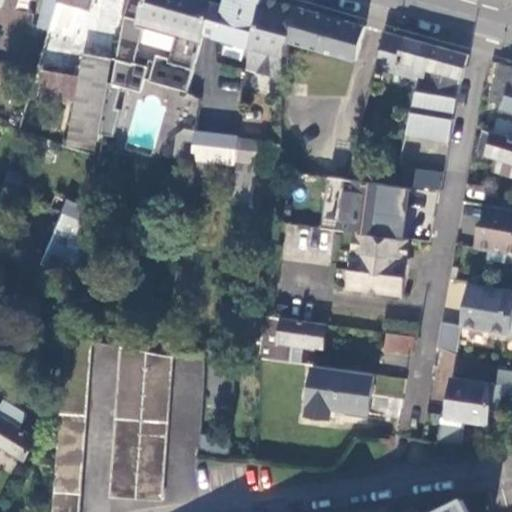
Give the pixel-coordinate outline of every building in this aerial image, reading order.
[(27,13),(34,15),(37,0),(35,0),(14,0),(12,8),(27,13)] [(43,0),(41,15),(53,18),(58,0),(43,0)] [(75,32),(83,5),(64,0),(58,0),(53,18),(51,24),(75,32)] [(194,66),(204,32),(213,1),(210,0),(129,0),(126,13),(136,15),(135,17),(146,20),(159,24),(159,26),(178,32),(170,59),(194,66)] [(263,0),(225,0),(224,4),(215,35),(250,45),(263,0)] [(247,67),(284,78),(286,55),(290,40),(299,5),(280,0),(263,0),(250,45),(247,67)] [(224,4),(213,1),(204,32),(215,35),(224,4)] [(362,60),(371,25),(299,5),(290,40),(362,60)] [(120,107),(115,105),(121,84),(141,89),(145,77),(187,90),(194,66),(170,59),(164,57),(149,65),(136,62),(146,20),(135,17),(136,15),(126,13),(113,82),(109,81),(100,130),(113,133),(120,107)] [(49,31),(51,24),(53,18),(41,15),(39,29),(49,31)] [(459,95),(469,52),(393,31),(388,48),(401,52),(399,70),(418,72),(416,84),(459,95)] [(109,81),(113,57),(81,52),(79,75),(40,68),(35,98),(69,103),(62,135),(98,143),(100,130),(109,81)] [(511,63),(501,61),(490,99),(502,102),(500,108),(511,111),(511,63)] [(407,128),(449,140),(459,95),(416,84),(407,128)] [(236,158),(239,136),(239,134),(197,129),(194,152),(236,158)] [(511,160),(511,138),(483,130),(478,151),(511,160)] [(234,177),(254,179),(258,138),(239,136),(236,158),(234,177)] [(355,150),(347,176),(369,179),(376,156),(355,150)] [(403,183),(440,187),(443,171),(404,165),(403,183)] [(343,176),(335,227),(356,231),(391,236),(399,182),(369,179),(347,176),(343,176)] [(254,179),(234,177),(231,201),(251,203),(254,179)] [(511,207),(488,203),(486,217),(479,221),(475,246),(495,249),(496,245),(511,247),(511,207)] [(72,279),(74,218),(62,212),(39,265),(72,279)] [(400,295),(409,239),(391,236),(356,231),(348,283),(347,286),(400,295)] [(511,289),(470,281),(463,326),(463,327),(511,335),(511,289)] [(327,321),(265,311),(261,353),(293,359),(295,342),(303,343),(323,345),(327,321)] [(442,322),(438,346),(459,350),(463,327),(463,326),(442,322)] [(53,511),(79,511),(92,340),(82,336),(68,327),(53,511)] [(385,347),(412,351),(415,336),(387,331),(385,347)] [(295,342),(293,359),(301,360),(303,343),(295,342)] [(174,355),(121,345),(109,495),(163,500),(174,355)] [(367,412),(374,373),(314,363),(305,411),(328,415),(330,405),(367,412)] [(494,382),(454,377),(448,417),(441,416),(437,442),(460,444),(464,419),(498,424),(504,381),(511,381),(511,370),(496,368),(494,382)] [(27,416),(2,401),(0,404),(0,446),(23,461),(37,439),(19,428),(27,416)] [(470,511),(464,498),(436,511),(470,511)]
